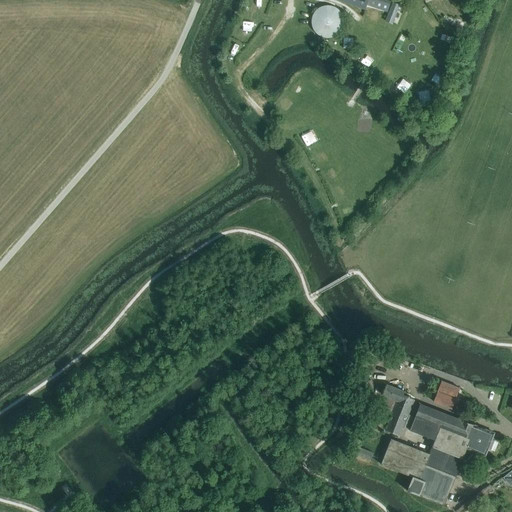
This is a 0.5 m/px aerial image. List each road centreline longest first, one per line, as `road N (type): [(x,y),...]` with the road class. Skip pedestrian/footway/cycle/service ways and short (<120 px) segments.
road 1 (unclassified): [(0,266),(159,80),(198,0)]
road 2 (track): [(290,0),(236,83),(290,138),(344,247)]
